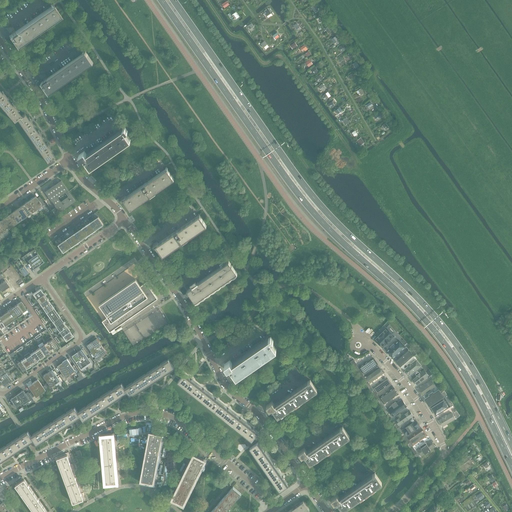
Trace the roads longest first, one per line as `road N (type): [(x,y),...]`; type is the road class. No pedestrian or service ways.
road 1 (primary): [(161,0),(316,216),(444,343),(511,467)]
road 2 (primary): [(511,446),(451,338),(323,210),(172,0)]
road 3 (residential): [(308,484),(260,416),(224,385),(179,297),(124,220)]
road 4 (residential): [(276,505),(177,419),(150,412),(114,420),(0,478)]
road 5 (track): [(371,511),(390,476),(383,452),(301,327),(263,293)]
road 6 (track): [(207,0),(261,61),(284,59),(355,158)]
road 7 (residential): [(392,511),(444,449),(372,347)]
road 8 (residential): [(70,159),(0,41)]
